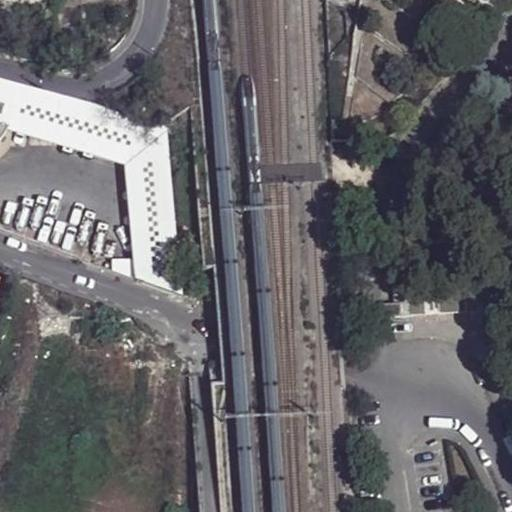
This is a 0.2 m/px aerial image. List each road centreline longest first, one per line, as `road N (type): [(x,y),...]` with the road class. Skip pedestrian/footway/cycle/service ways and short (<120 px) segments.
road 1 (residential): [(0,251),(335,364),(365,366),(370,286),(391,204),(441,116),(511,50)]
road 2 (residential): [(0,67),(73,85),(124,74),(144,49),(157,0)]
